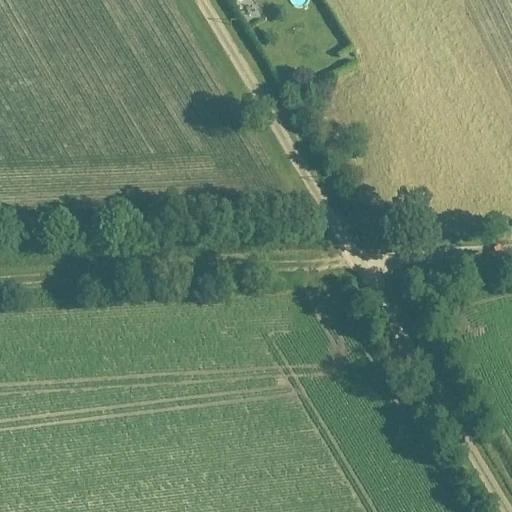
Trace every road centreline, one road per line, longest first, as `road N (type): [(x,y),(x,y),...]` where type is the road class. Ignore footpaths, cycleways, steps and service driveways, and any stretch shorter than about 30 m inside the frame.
road 1 (residential): [(511,511),(196,0)]
road 2 (track): [(511,250),(0,285)]
